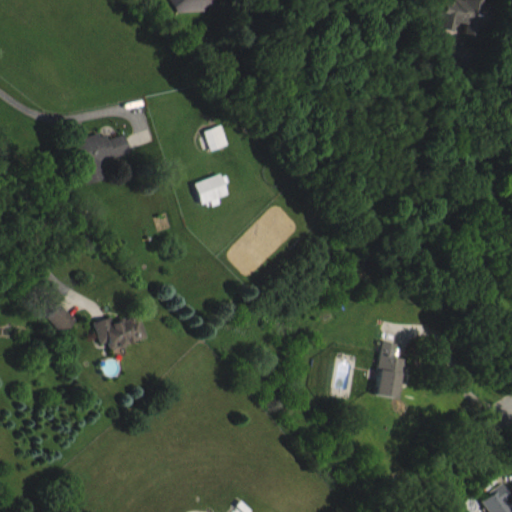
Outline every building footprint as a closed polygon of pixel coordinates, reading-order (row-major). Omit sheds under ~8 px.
[(225,5),(179,6),(179,26),(226,25),(225,5)] [(444,42),(461,46),(463,36),(471,38),(469,45),(492,49),(498,17),(459,9),(458,16),(450,14),(444,42)] [(215,165),(232,159),(226,140),(209,145),(215,165)] [(91,199),(110,192),(105,178),(136,167),(129,148),(113,153),(110,144),(76,156),(91,199)] [(215,215),(217,220),(225,217),(223,212),(232,208),(224,187),(197,197),(205,219),(215,215)] [(82,334),(65,318),(51,332),(68,348),(82,334)] [(152,354),(146,329),(118,336),(117,331),(98,335),(104,358),(113,356),(115,363),(152,354)] [(379,409),(402,413),(405,390),(413,391),(416,374),(400,371),(402,357),(387,355),(379,409)] [(487,511),(511,511),(511,505),(507,499),(487,511)]
